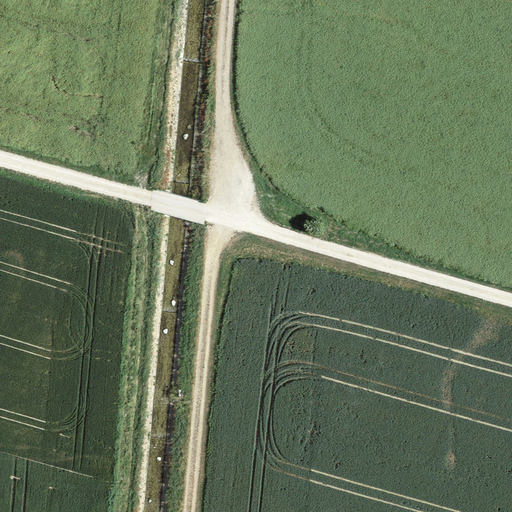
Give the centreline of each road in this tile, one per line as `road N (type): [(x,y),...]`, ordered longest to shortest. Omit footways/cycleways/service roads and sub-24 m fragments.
road 1 (track): [(0,157),(511,303)]
road 2 (unknown): [(222,221),(231,183),(213,88),(220,0)]
